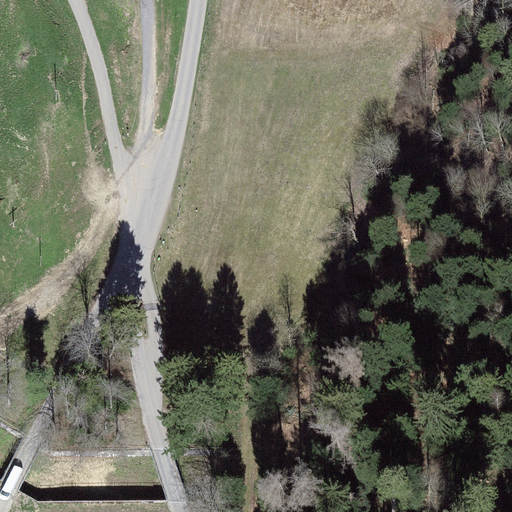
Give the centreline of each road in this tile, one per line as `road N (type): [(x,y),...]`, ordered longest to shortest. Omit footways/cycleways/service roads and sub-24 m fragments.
road 1 (unclassified): [(197,0),(174,145),(139,228)]
road 2 (track): [(78,0),(139,228)]
road 3 (track): [(139,228),(154,82),(141,0)]
road 4 (track): [(0,338),(139,228)]
road 5 (unclassified): [(139,228),(132,301),(152,396)]
road 6 (unclassified): [(152,396),(157,353),(139,228)]
road 7 (unclassified): [(152,396),(183,511)]
